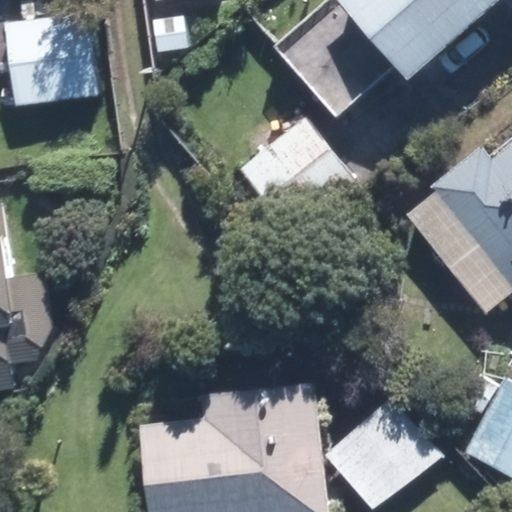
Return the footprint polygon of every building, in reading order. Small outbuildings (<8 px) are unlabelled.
[(502,0),(350,0),(416,75),(502,0)] [(96,14),(12,23),(20,102),(104,93),(96,14)] [(354,174),(305,113),(239,166),(288,226),(354,174)] [(487,144),(439,183),(443,187),(411,213),(490,312),(511,295),(511,145),(497,157),(487,144)] [(8,202),(0,202),(0,391),(20,389),(17,362),(42,360),(59,326),(47,270),(16,274),(8,202)] [(511,378),(506,375),(467,452),(511,474),(511,378)] [(336,511),(321,380),(207,394),(209,416),(144,424),(154,511),(336,511)] [(399,397),(331,454),(377,509),(445,452),(399,397)]
